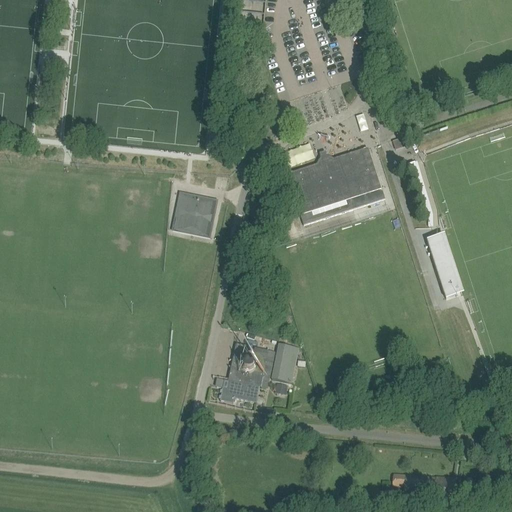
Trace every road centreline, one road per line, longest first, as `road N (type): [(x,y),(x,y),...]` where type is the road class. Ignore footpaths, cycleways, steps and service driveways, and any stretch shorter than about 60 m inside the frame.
road 1 (unclassified): [(196,413),(248,181),(286,140),(348,113),(374,69),(356,0)]
road 2 (residential): [(511,445),(196,413)]
road 3 (track): [(196,413),(178,466),(152,482),(0,466)]
